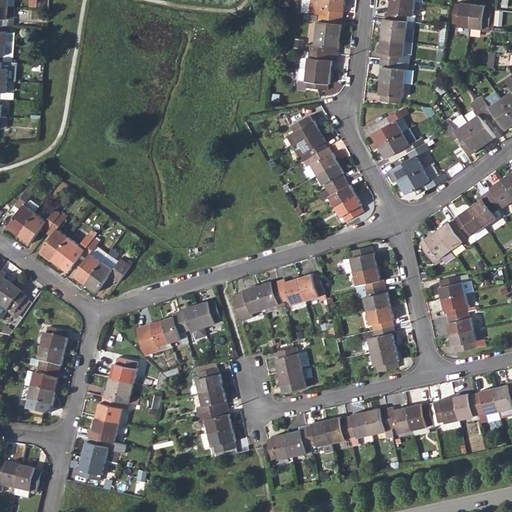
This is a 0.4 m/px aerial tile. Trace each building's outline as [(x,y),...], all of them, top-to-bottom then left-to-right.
[(321,14),(342,16),(342,10),(344,11),(345,0),(310,0),(309,12),(321,14)] [(386,17),(407,20),(408,14),(414,15),(415,0),(391,0),(390,12),(387,11),(386,17)] [(459,25),(471,27),(474,2),(462,0),(461,3),(456,2),(453,22),(459,24),(459,25)] [(471,27),(483,28),(483,27),(489,27),(492,6),(485,6),(486,3),(474,2),(471,27)] [(0,23),(6,24),(7,17),(9,16),(10,6),(0,4),(0,23)] [(15,6),(10,6),(9,16),(7,17),(6,24),(14,24),(15,6)] [(317,32),(341,35),(343,23),(341,23),(342,16),(321,14),(320,20),(318,20),(317,32)] [(406,41),(408,27),(406,27),(407,20),(386,17),(386,24),(384,23),(382,38),(406,41)] [(414,21),(407,20),(406,27),(408,27),(413,28),(414,21)] [(0,42),(7,43),(8,30),(6,30),(6,24),(0,23),(0,42)] [(414,42),(416,28),(413,28),(408,27),(406,41),(414,42)] [(311,50),(337,54),(338,47),(340,47),(341,35),(317,32),(316,43),(312,43),(311,50)] [(412,56),(414,42),(406,41),(382,38),(381,52),(382,53),(382,58),(402,61),(403,55),(411,56),(412,56)] [(0,60),(14,61),(15,43),(14,43),(7,43),(0,42),(0,60)] [(308,68),(332,71),(333,59),(336,60),(337,54),(311,50),(308,68)] [(382,80),(406,82),(413,83),(415,70),(409,69),(401,68),(402,61),(382,58),(381,65),(383,66),(382,80)] [(0,78),(9,79),(10,68),(16,68),(16,61),(14,61),(0,60),(0,78)] [(402,61),(401,68),(409,69),(410,62),(402,61)] [(307,86),(328,89),(328,83),(330,83),(332,71),(308,68),(306,80),(307,80),(307,86)] [(511,90),(502,97),(511,112),(511,76),(506,79),(511,87),(511,90)] [(0,97),(2,98),(2,90),(8,90),(9,79),(0,78),(0,97)] [(306,80),(299,79),(297,89),(306,90),(307,86),(307,80),(306,80)] [(380,100),(401,102),(402,97),(404,97),(405,91),(406,82),(382,80),(380,94),(381,94),(380,100)] [(15,91),(8,90),(2,90),(2,98),(11,98),(14,99),(15,91)] [(494,112),(506,129),(511,125),(511,112),(502,97),(490,105),(483,94),(477,98),(489,115),(494,112)] [(11,98),(2,98),(1,103),(3,104),(2,115),(8,116),(10,116),(11,98)] [(468,121),(484,145),(496,137),(484,119),(489,115),(477,98),(472,102),(479,113),(468,121)] [(373,133),(379,145),(404,131),(398,120),(405,116),(410,113),(406,106),(388,117),(391,122),(383,127),(372,133),(373,133)] [(299,141),(321,129),(314,119),(313,120),(310,115),(292,125),(295,130),(293,131),(299,141)] [(411,127),(405,116),(398,120),(404,131),(411,127)] [(460,135),(472,153),(484,145),(468,121),(457,128),(449,118),(443,122),(445,124),(449,129),(455,139),(460,135)] [(445,124),(423,136),(426,142),(449,129),(445,124)] [(418,139),(411,127),(404,131),(411,143),(418,139)] [(299,141),(302,146),(304,149),(305,152),(307,151),(311,157),(329,147),(325,141),(327,140),(321,129),(299,141)] [(286,135),(293,145),(299,141),(293,131),(286,135)] [(379,145),(386,157),(397,151),(405,147),(408,152),(426,142),(423,136),(418,139),(411,143),(404,131),(379,145)] [(393,169),(399,181),(425,167),(418,155),(430,149),(426,142),(408,152),(411,158),(394,168),(393,169)] [(304,161),(311,157),(307,151),(305,152),(304,149),(302,146),(295,150),(302,162),(304,161)] [(312,163),(318,173),(339,162),(333,151),(331,152),(329,147),(311,157),(313,162),(312,163)] [(464,152),(460,147),(455,150),(459,155),(464,152)] [(318,173),(312,163),(313,162),(311,157),(304,161),(307,166),(306,166),(312,177),(318,173)] [(326,184),(329,189),(346,178),(343,173),(345,172),(339,162),(318,173),(323,182),(324,184),(326,184)] [(401,183),(407,194),(424,184),(426,183),(429,189),(447,178),(444,173),(440,176),(432,162),(425,167),(399,181),(401,183)] [(511,171),(502,178),(511,191),(511,171)] [(330,196),(336,205),(357,194),(351,183),(349,184),(346,178),(329,189),(332,194),(330,195),(330,196)] [(486,192),(498,209),(504,205),(505,206),(511,201),(511,191),(502,178),(490,187),(491,188),(486,192)] [(20,208),(8,225),(19,234),(36,211),(25,203),(33,192),(27,187),(14,204),(20,208)] [(471,206),(485,226),(496,218),(493,212),(498,209),(486,192),(481,196),(482,198),(471,206)] [(343,215),(346,221),(365,211),(361,205),(363,204),(357,194),(336,205),(342,216),(343,215)] [(455,219),(467,236),(472,233),(473,234),(485,226),(471,206),(460,214),(460,215),(455,219)] [(36,211),(19,234),(31,242),(43,225),(49,229),(61,212),(56,208),(47,219),(36,211)] [(496,218),(502,214),(498,209),(493,212),(496,218)] [(53,233),(41,249),(53,258),(70,236),(58,227),(66,216),(61,212),(49,229),(53,233)] [(437,230),(451,249),(463,241),(462,240),(467,236),(455,219),(449,223),(449,221),(437,230)] [(257,228),(261,238),(271,235),(267,225),(257,228)] [(421,243),(433,260),(439,256),(440,257),(451,249),(437,230),(426,238),(427,239),(421,243)] [(64,266),(77,249),(82,254),(95,237),(89,233),(81,243),(70,236),(53,258),(64,266)] [(86,282),(103,260),(92,251),(98,243),(100,240),(95,237),(82,254),(87,257),(75,274),(86,282)] [(92,251),(103,260),(109,252),(98,243),(92,251)] [(352,257),(355,270),(379,265),(376,251),(374,252),(372,246),(352,250),(353,256),(352,257)] [(109,252),(103,260),(113,268),(119,260),(109,252)] [(122,256),(119,260),(113,268),(103,260),(86,282),(97,291),(110,274),(120,281),(132,264),(122,256)] [(355,270),(352,257),(345,259),(348,272),(355,270)] [(355,270),(358,284),(364,283),(365,289),(385,284),(384,278),(382,279),(379,265),(355,270)] [(0,302),(14,284),(4,276),(5,274),(0,271),(0,270),(0,302)] [(299,276),(306,300),(320,296),(320,294),(326,292),(321,278),(320,273),(320,272),(314,274),(313,272),(299,276)] [(463,281),(469,280),(467,273),(460,275),(461,281),(463,281)] [(440,287),(442,298),(466,293),(473,291),(471,280),(464,282),(463,281),(461,281),(460,275),(440,279),(442,286),(440,287)] [(291,298),(293,304),(306,300),(299,276),(286,280),(285,277),(278,280),(285,300),(291,298)] [(258,284),(266,307),(279,304),(278,302),(285,300),(278,280),(273,282),(272,280),(258,284)] [(10,308),(14,312),(27,295),(22,291),(23,290),(14,284),(0,302),(0,303),(8,310),(10,308)] [(251,310),(252,312),(266,307),(258,284),(245,288),(245,290),(239,292),(245,312),(251,310)] [(385,284),(365,289),(366,295),(365,296),(368,310),(392,304),(389,290),(387,291),(385,284)] [(446,310),(448,315),(468,311),(467,305),(469,304),(466,293),(442,298),(445,310),(446,310)] [(197,303),(204,326),(216,323),(215,321),(221,319),(215,299),(209,301),(209,299),(197,303)] [(285,300),(278,302),(279,304),(266,307),(267,312),(286,306),(285,300)] [(192,328),(193,330),(204,326),(197,303),(186,306),(186,308),(180,310),(186,330),(192,328)] [(372,323),(374,329),(394,325),(393,319),(395,318),(393,309),(392,304),(368,310),(371,324),(372,323)] [(163,318),(171,341),(182,338),(180,332),(186,330),(180,310),(174,312),(175,314),(163,318)] [(448,322),(450,333),(474,328),(471,317),(470,317),(468,311),(448,315),(449,322),(448,322)] [(159,343),(159,345),(171,341),(163,318),(151,322),(152,323),(146,325),(153,345),(159,343)] [(369,337),(372,350),(396,345),(393,332),(396,332),(394,325),(374,329),(375,336),(369,337)] [(42,346),(65,352),(69,337),(67,337),(68,331),(48,326),(47,331),(45,331),(42,346)] [(206,332),(204,326),(193,330),(195,336),(206,332)] [(454,345),(456,351),(477,347),(475,341),(477,340),(474,328),(450,333),(452,346),(454,345)] [(153,345),(155,352),(172,347),(171,341),(159,345),(159,343),(153,345)] [(311,364),(306,344),(298,346),(297,346),(298,353),(300,352),(303,366),(311,364)] [(377,365),(379,371),(399,366),(397,360),(400,360),(396,345),(372,350),(376,365),(377,365)] [(38,366),(59,371),(60,365),(62,365),(65,352),(42,346),(38,360),(40,360),(38,366)] [(279,371),(303,366),(300,352),(298,353),(297,346),(296,346),(277,350),(278,357),(276,357),(279,371)] [(229,350),(232,358),(238,356),(235,348),(229,350)] [(111,376),(135,382),(138,368),(136,368),(138,361),(118,357),(116,362),(115,362),(113,368),(111,376)] [(38,360),(31,358),(30,364),(38,366),(40,360),(38,360)] [(32,386),(56,391),(59,377),(57,377),(59,371),(38,366),(37,372),(35,372),(32,386)] [(193,393),(200,391),(225,386),(221,371),(219,372),(218,366),(198,371),(199,377),(198,378),(199,384),(193,385),(192,387),(193,393)] [(306,380),(303,366),(279,371),(282,386),(284,385),(285,392),(306,387),(305,381),(306,380)] [(104,396),(124,400),(126,394),(131,396),(135,382),(111,376),(108,389),(106,389),(105,389),(105,392),(104,396)] [(494,387),(500,410),(511,407),(511,379),(508,380),(509,384),(494,387)] [(29,407),(49,411),(51,405),(53,405),(56,391),(32,386),(29,400),(30,401),(29,407)] [(205,405),(207,411),(227,407),(226,401),(228,400),(225,386),(200,391),(204,405),(205,405)] [(475,393),(479,413),(486,411),(486,413),(500,410),(494,387),(481,389),(481,391),(475,393)] [(454,395),(460,419),(474,416),(474,415),(474,414),(479,413),(475,393),(469,394),(469,392),(454,395)] [(140,398),(131,396),(126,394),(124,400),(139,404),(140,398)] [(446,420),(446,422),(460,419),(454,395),(441,398),(442,400),(435,401),(440,422),(446,420)] [(97,415),(121,421),(124,407),(122,406),(124,400),(104,396),(102,401),(101,401),(100,401),(97,415)] [(409,405),(414,429),(427,426),(427,425),(434,424),(429,403),(422,404),(422,402),(409,405)] [(387,407),(392,428),(398,427),(399,432),(414,429),(409,405),(394,408),(393,406),(387,407)] [(206,418),(209,432),(233,426),(230,412),(228,413),(227,407),(207,411),(208,417),(206,418)] [(386,431),(387,437),(394,436),(392,428),(387,407),(381,408),(381,407),(367,410),(372,433),(386,431)] [(359,436),(372,433),(367,410),(353,413),(354,414),(347,416),(352,436),(353,444),(360,442),(359,436)] [(198,413),(200,419),(206,418),(208,417),(207,411),(198,413)] [(89,435),(110,440),(111,433),(117,435),(121,421),(97,415),(94,428),(93,428),(91,428),(89,435)] [(327,419),(332,442),(346,439),(346,438),(352,436),(347,416),(341,417),(341,415),(327,419)] [(318,444),(318,446),(332,442),(327,419),(312,422),(312,423),(307,425),(311,445),(318,444)] [(461,426),(460,419),(446,422),(448,429),(461,426)] [(287,432),(292,456),(306,453),(305,446),(311,445),(307,425),(300,426),(301,429),(287,432)] [(214,445),(215,451),(236,447),(235,441),(236,441),(233,426),(209,432),(202,433),(205,446),(212,445),(213,445),(214,445)] [(427,426),(414,429),(415,435),(428,432),(427,426)] [(278,457),(279,459),(292,456),(287,432),(273,435),(274,437),(268,438),(268,440),(269,442),(272,458),(278,457)] [(83,455),(107,460),(111,446),(108,446),(110,440),(89,435),(89,437),(88,441),(86,441),(83,455)] [(334,450),(332,442),(318,446),(320,453),(334,450)] [(314,455),(311,445),(305,446),(306,453),(307,456),(314,455)] [(80,474),(100,479),(102,474),(103,474),(107,460),(83,455),(80,468),(81,469),(80,474)] [(0,472),(0,488),(1,489),(3,484),(17,488),(23,464),(17,463),(8,461),(8,462),(8,463),(3,461),(0,472)] [(17,488),(31,491),(32,489),(38,490),(42,471),(36,469),(36,468),(23,464),(17,488)] [(16,494),(30,498),(31,491),(17,488),(16,494)]
